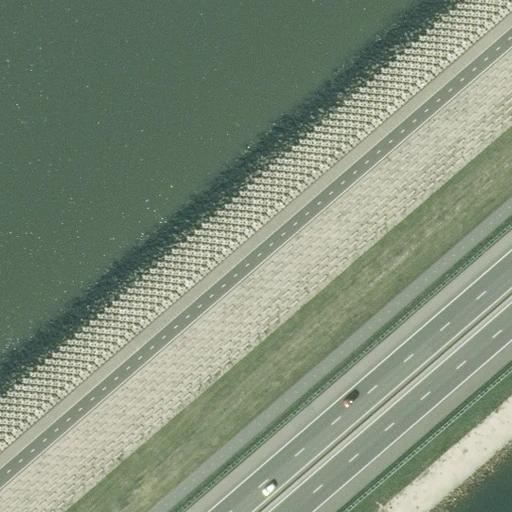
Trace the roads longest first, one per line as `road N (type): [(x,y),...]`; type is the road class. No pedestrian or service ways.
road 1 (motorway): [(511,267),(229,511)]
road 2 (motorway): [(290,511),(511,320)]
